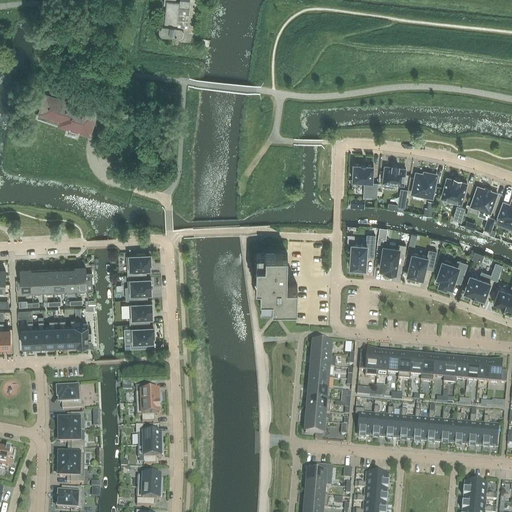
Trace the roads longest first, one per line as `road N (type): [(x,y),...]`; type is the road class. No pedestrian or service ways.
road 1 (residential): [(0,248),(169,239),(177,511)]
road 2 (residential): [(336,280),(339,329),(511,347)]
road 3 (residential): [(511,324),(438,296),(336,280)]
road 4 (residential): [(339,144),(410,149),(511,178)]
road 5 (residential): [(339,144),(336,280)]
